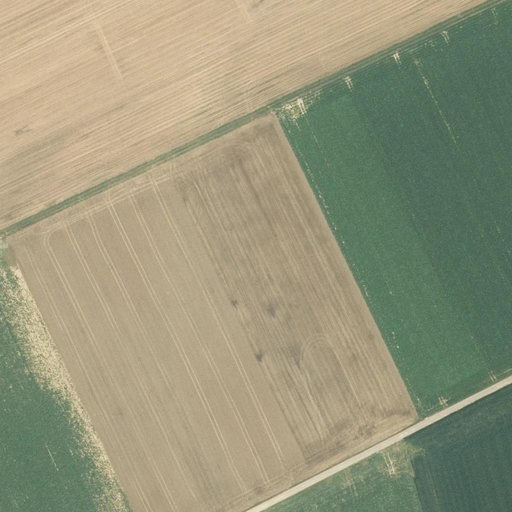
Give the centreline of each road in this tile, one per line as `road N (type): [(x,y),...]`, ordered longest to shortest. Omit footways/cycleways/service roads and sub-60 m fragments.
road 1 (track): [(502,0),(0,236)]
road 2 (track): [(511,380),(253,511)]
